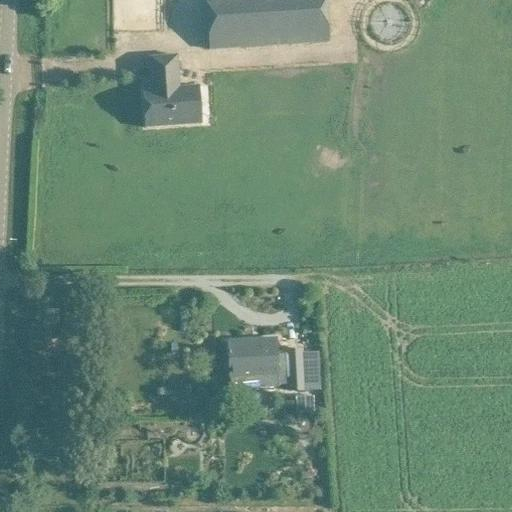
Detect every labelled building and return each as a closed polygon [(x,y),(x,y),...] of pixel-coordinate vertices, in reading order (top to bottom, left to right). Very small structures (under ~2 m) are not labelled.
[(206,0),(209,51),(329,43),(326,0),(206,0)] [(142,91),(145,129),(202,125),(199,87),(179,88),(177,56),(149,58),(151,90),(142,91)] [(56,329),(43,330),(43,350),(57,350),(56,329)] [(276,357),(275,341),(228,343),(228,353),(225,353),(226,358),(229,358),(230,379),(277,377),(277,373),(287,372),(288,392),(320,390),(318,355),(302,355),(302,351),(287,352),(287,356),(276,357)] [(315,397),(298,398),(299,414),(316,413),(315,397)]
